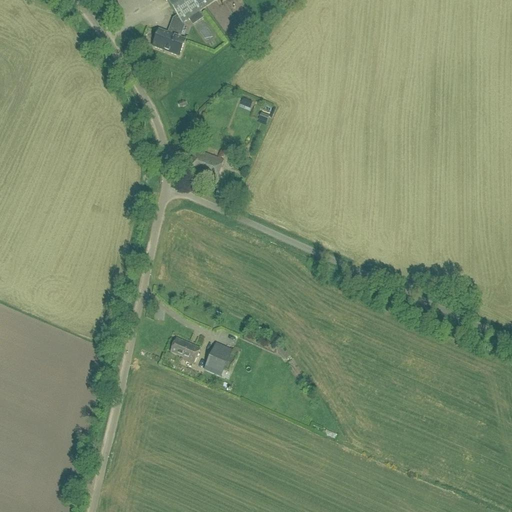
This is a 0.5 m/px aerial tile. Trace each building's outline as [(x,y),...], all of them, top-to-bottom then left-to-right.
[(182,24),(217,0),(165,0),(177,17),(182,24)] [(173,34),(172,37),(167,35),(159,32),(153,48),(180,58),(186,42),(178,39),(179,36),(173,34)] [(223,162),(196,152),(186,178),(214,188),(223,162)] [(200,350),(177,340),(170,354),(181,359),(180,361),(193,367),(200,350)] [(279,344),(275,347),(281,355),(286,351),(279,344)] [(232,354),(215,347),(204,372),(220,379),(232,354)]
